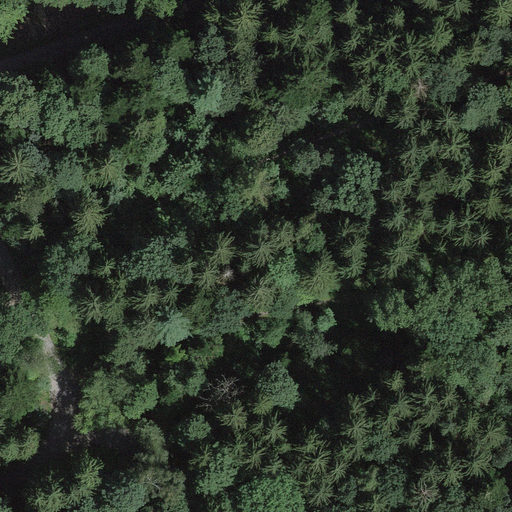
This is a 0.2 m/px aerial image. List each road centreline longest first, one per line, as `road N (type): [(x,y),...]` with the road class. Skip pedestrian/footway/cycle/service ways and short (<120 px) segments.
road 1 (track): [(0,248),(88,424),(248,511)]
road 2 (track): [(188,0),(0,69)]
